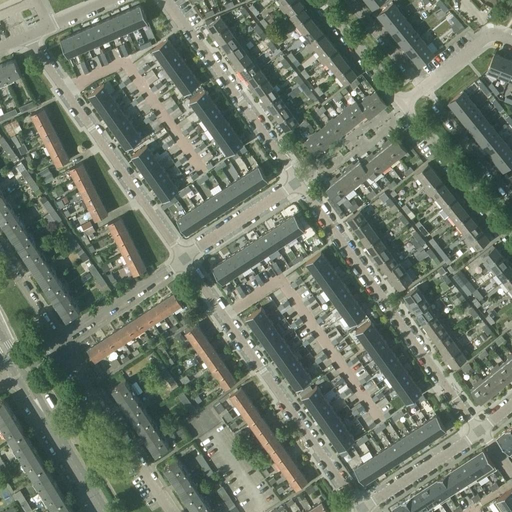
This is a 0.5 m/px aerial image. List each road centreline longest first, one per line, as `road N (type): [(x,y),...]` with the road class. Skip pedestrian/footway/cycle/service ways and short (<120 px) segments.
road 1 (residential): [(360,510),(183,261)]
road 2 (residential): [(299,185),(476,432)]
road 3 (residential): [(183,261),(25,38)]
road 4 (residential): [(166,0),(299,185)]
road 5 (residential): [(170,511),(56,342)]
road 6 (residential): [(511,245),(401,105)]
road 7 (tertiary): [(104,511),(15,368)]
road 8 (residential): [(56,342),(183,261)]
road 9 (residential): [(423,87),(511,196)]
road 10 (residential): [(360,510),(476,432)]
road 11 (residential): [(183,261),(299,185)]
road 12 (residential): [(401,105),(316,0)]
